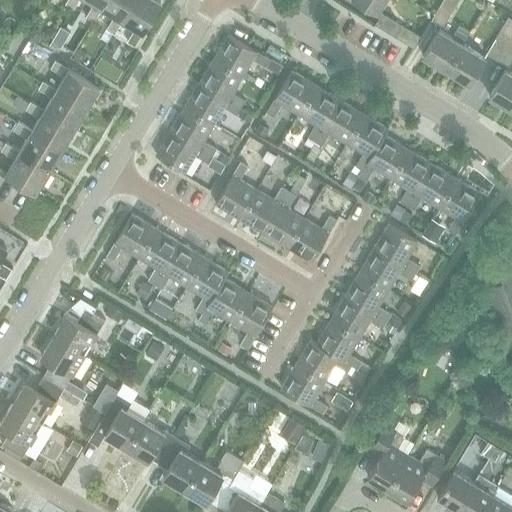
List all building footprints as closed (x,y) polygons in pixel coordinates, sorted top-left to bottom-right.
[(64,0),(63,3),(72,8),(76,0),(64,0)] [(89,0),(93,2),(85,16),(92,21),(100,7),(99,6),(102,0),(89,0)] [(102,0),(99,6),(100,7),(113,15),(105,29),(113,33),(121,20),(119,18),(130,0),(102,0)] [(156,0),(130,0),(119,18),(121,20),(134,27),(126,41),(134,46),(142,32),(141,31),(159,1),(156,0)] [(357,0),(377,12),(384,0),(357,0)] [(442,27),(458,0),(442,0),(431,20),(442,27)] [(414,48),(421,37),(381,14),(375,24),(414,48)] [(507,36),(511,27),(511,18),(508,16),(486,52),(496,58),(509,37),(507,36)] [(60,23),(49,41),(54,44),(61,42),(69,29),(60,23)] [(438,29),(422,56),(444,69),(460,43),(462,43),(469,32),(459,25),(452,37),(438,29)] [(511,58),(511,27),(507,36),(509,37),(496,58),(508,66),(511,58)] [(227,34),(213,59),(241,76),(252,58),(265,66),(269,59),(227,34)] [(460,43),(444,69),(468,84),(484,57),(462,43),(460,43)] [(78,47),(73,56),(81,61),(86,52),(78,47)] [(231,92),(241,76),(213,59),(198,82),(240,107),(245,100),(231,92)] [(269,59),(265,66),(276,73),(281,66),(269,59)] [(54,60),(49,67),(63,76),(55,88),(54,90),(84,109),(97,87),(68,70),(68,69),(54,60)] [(112,60),(105,70),(115,77),(122,67),(112,60)] [(298,114),(315,85),(290,70),(265,112),(273,117),(280,104),(298,114)] [(510,110),(511,106),(511,74),(505,70),(489,97),(510,110)] [(41,80),(36,88),(50,96),(43,109),(42,111),(72,129),(84,109),(54,90),(55,88),(41,80)] [(240,107),(198,82),(184,106),(213,123),(223,107),(236,115),(240,107)] [(314,142),(339,100),(315,85),(298,114),(314,124),(306,137),(314,142)] [(15,95),(11,102),(23,110),(24,108),(28,102),(15,95)] [(28,102),(24,108),(38,117),(31,129),(29,131),(59,149),(72,129),(42,111),(43,109),(29,100),(28,102)] [(345,143),(363,114),(339,100),(314,142),(320,146),(328,133),(345,143)] [(202,140),(213,123),(184,106),(170,129),(212,155),(216,148),(202,140)] [(242,107),(238,114),(247,120),(251,113),(242,107)] [(358,176),(387,128),(363,114),(345,143),(362,153),(354,166),(360,170),(358,174),(357,175),(358,176)] [(260,120),(254,128),(264,134),(269,126),(260,120)] [(17,121),(11,130),(25,138),(18,151),(17,152),(47,170),(59,149),(29,131),(31,129),(17,121)] [(390,178),(407,149),(383,135),(387,128),(358,176),(365,180),(372,167),(390,178)] [(212,155),(170,129),(155,154),(183,171),(194,154),(207,162),(212,155)] [(306,137),(303,142),(311,147),(314,142),(306,137)] [(251,138),(247,146),(256,152),(261,144),(251,138)] [(3,142),(0,147),(0,149),(13,158),(4,173),(34,191),(47,170),(17,152),(18,151),(3,142)] [(267,148),(261,158),(269,163),(276,153),(267,148)] [(406,205),(431,163),(407,149),(390,178),(406,188),(399,201),(406,205)] [(220,150),(216,157),(224,162),(228,155),(220,150)] [(212,155),(207,162),(220,170),(224,162),(216,157),(212,155)] [(240,218),(257,190),(239,179),(247,166),(240,162),(215,203),(240,218)] [(437,206),(455,178),(431,163),(406,205),(412,209),(420,196),(437,206)] [(351,169),(344,181),(351,185),(352,184),(357,175),(358,174),(351,169)] [(291,185),(298,190),(306,177),(299,172),(291,185)] [(357,175),(352,184),(359,189),(365,180),(358,176),(357,175)] [(454,234),(479,193),(455,178),(437,206),(455,217),(447,230),(454,234)] [(263,232),(288,190),(281,186),(272,199),(257,190),(240,218),(263,232)] [(326,188),(318,201),(333,210),(341,197),(326,188)] [(367,189),(362,197),(372,202),(376,195),(367,189)] [(287,246),(304,218),(287,208),(295,194),(288,190),(263,232),(287,246)] [(398,202),(392,212),(399,216),(404,207),(405,206),(398,202)] [(404,207),(399,216),(406,221),(412,211),(404,207)] [(138,256),(156,227),(131,212),(106,254),(113,259),(121,246),(138,256)] [(320,229),(304,218),(287,246),(311,261),(336,220),(329,215),(320,229)] [(430,218),(421,233),(434,240),(443,226),(430,218)] [(388,222),(373,247),(414,272),(419,264),(406,256),(416,239),(388,222)] [(154,283),(180,241),(156,227),(138,256),(155,266),(147,279),(154,283)] [(185,285),(203,256),(180,241),(154,283),(161,288),(169,275),(185,285)] [(414,272),(373,247),(359,270),(387,287),(397,270),(410,278),(414,272)] [(202,311),(227,270),(203,256),(185,285),(202,296),(195,307),(202,311)] [(0,260),(0,272),(5,276),(11,267),(0,260)] [(511,262),(498,268),(502,280),(486,286),(511,356),(511,262)] [(104,266),(99,274),(106,279),(111,270),(104,266)] [(230,319),(247,291),(224,277),(228,270),(227,270),(202,311),(198,317),(206,322),(214,309),(230,319)] [(377,304),(387,287),(359,270),(345,293),(386,318),(390,312),(377,304)] [(414,272),(410,278),(415,281),(411,288),(418,292),(426,279),(414,272)] [(144,280),(137,291),(144,296),(151,284),(144,280)] [(271,306),(247,291),(230,319),(247,329),(240,342),(247,346),(271,306)] [(386,318),(345,293),(330,318),(358,335),(368,318),(381,326),(386,318)] [(155,296),(149,307),(164,316),(170,306),(155,296)] [(404,299),(397,310),(404,314),(410,303),(404,299)] [(110,303),(104,311),(117,319),(123,310),(110,303)] [(65,313),(53,333),(83,352),(104,319),(83,306),(75,319),(65,313)] [(391,311),(390,312),(386,318),(389,320),(397,325),(402,317),(391,311)] [(129,315),(124,323),(137,332),(142,324),(129,315)] [(347,352),(358,335),(330,318),(315,342),(309,338),(309,339),(350,364),(353,366),(356,367),(360,360),(347,352)] [(389,320),(384,328),(392,333),(397,325),(389,320)] [(67,379),(83,352),(53,333),(41,354),(50,360),(42,374),(63,386),(67,379)] [(153,338),(145,352),(155,358),(163,344),(153,338)] [(350,364),(309,339),(295,362),(323,379),(333,363),(346,371),(350,364)] [(221,340),(217,347),(226,352),(230,346),(221,340)] [(179,345),(168,361),(187,373),(198,357),(179,345)] [(361,359),(360,360),(356,367),(366,374),(371,365),(361,359)] [(313,397),(323,379),(295,362),(280,386),(322,411),(326,405),(313,397)] [(362,380),(366,374),(356,367),(353,366),(349,372),(362,380)] [(129,393),(135,381),(117,372),(111,384),(129,393)] [(59,393),(63,386),(42,374),(34,388),(24,381),(11,402),(42,421),(59,393)] [(67,379),(63,386),(76,394),(80,387),(67,379)] [(63,386),(59,393),(76,404),(80,397),(76,394),(63,386)] [(125,446),(148,407),(133,398),(131,401),(116,392),(99,419),(109,425),(104,434),(125,446)] [(341,392),(335,402),(345,409),(352,399),(341,392)] [(22,454),(42,421),(11,402),(0,420),(0,423),(9,429),(1,442),(22,454)] [(91,403),(87,410),(100,418),(104,411),(91,403)] [(158,462),(174,434),(162,426),(160,429),(143,418),(149,408),(148,407),(125,446),(146,459),(148,456),(158,462)] [(292,416),(280,434),(294,442),(305,424),(292,416)] [(387,488),(408,454),(397,448),(404,436),(384,424),(370,447),(381,453),(367,476),(387,488)] [(183,489),(201,460),(184,450),(188,442),(174,434),(158,462),(167,467),(162,475),(183,489)] [(319,437),(312,455),(323,459),(330,442),(319,437)] [(72,438),(66,447),(76,453),(82,444),(72,438)] [(489,456),(495,445),(487,441),(481,452),(482,452),(487,455),(489,456)] [(503,450),(495,445),(489,456),(496,461),(503,450)] [(418,461),(408,454),(387,488),(408,500),(421,478),(432,484),(446,460),(426,448),(418,461)] [(216,504),(243,459),(227,449),(215,469),(201,460),(183,489),(204,501),(206,498),(216,504)] [(482,463),(487,455),(482,452),(477,460),(482,463)] [(238,468),(244,460),(243,459),(216,504),(225,509),(223,511),(253,511),(265,494),(249,485),(253,477),(238,468)] [(457,508),(473,481),(453,469),(437,495),(457,508)] [(463,511),(481,511),(493,493),(498,485),(498,484),(479,472),(473,481),(457,508),(463,511)] [(507,511),(511,505),(511,494),(498,485),(493,493),(481,511),(507,511)] [(281,511),(280,511),(284,504),(266,492),(265,494),(253,511),(281,511)] [(201,511),(205,502),(192,497),(186,511),(201,511)] [(0,501),(0,511),(9,511),(12,508),(0,501)]
